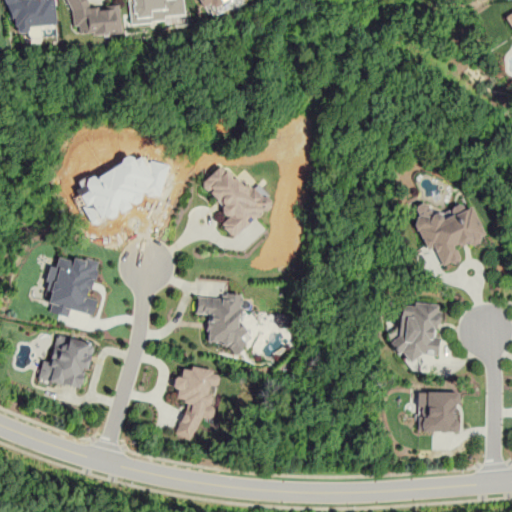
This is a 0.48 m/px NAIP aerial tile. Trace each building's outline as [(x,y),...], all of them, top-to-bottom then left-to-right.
[(57,28),(53,0),(5,0),(10,34),(57,28)] [(68,0),(71,35),(120,33),(118,5),(85,7),(84,0),(68,0)] [(180,0),(129,0),(131,24),(182,20),(180,0)] [(199,0),(205,12),(229,0),(199,0)] [(511,32),(511,11),(503,16),(511,32)] [(223,159),(198,183),(228,215),(219,224),(232,238),(267,206),(223,159)] [(437,268),(459,258),(455,249),(483,236),(469,205),(460,209),(457,203),(430,216),(423,200),(409,207),(437,268)] [(48,312),(67,318),(70,309),(91,315),(96,299),(87,296),(98,261),(73,253),(71,260),(57,255),(53,267),(49,265),(42,288),(50,291),(46,303),(50,304),(48,312)] [(239,296),(195,294),(195,314),(206,314),(205,345),(243,347),(244,323),(238,323),(239,296)] [(397,300),(390,353),(434,359),(441,306),(397,300)] [(288,328),(289,314),(274,314),(274,328),(288,328)] [(41,360),(36,378),(80,389),(91,343),(56,334),(49,362),(41,360)] [(173,432),(188,440),(201,416),(210,418),(212,415),(213,408),(208,403),(210,396),(206,392),(208,385),(212,385),(215,384),(216,378),(214,375),(210,373),(210,370),(190,365),(189,370),(181,368),(179,377),(175,375),(173,378),(171,386),(172,388),(176,389),(175,398),(182,399),(182,402),(186,403),(184,410),(173,432)] [(415,390),(455,391),(458,394),(458,402),(452,405),(452,419),(455,420),(458,423),(458,429),(454,432),(415,431),(415,390)]
